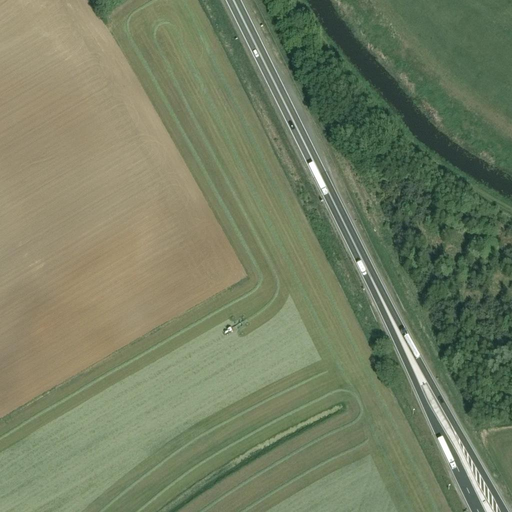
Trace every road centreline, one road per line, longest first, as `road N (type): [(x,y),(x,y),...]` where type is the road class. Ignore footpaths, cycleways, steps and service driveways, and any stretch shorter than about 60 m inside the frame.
road 1 (trunk): [(405,347),(233,0)]
road 2 (trunk): [(503,511),(405,347)]
road 3 (trunk): [(405,347),(415,385),(478,511)]
